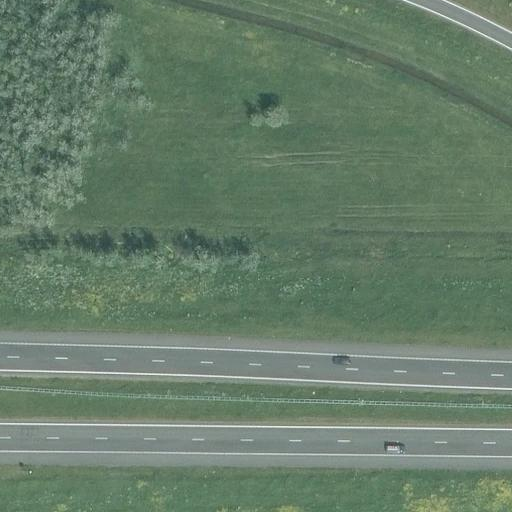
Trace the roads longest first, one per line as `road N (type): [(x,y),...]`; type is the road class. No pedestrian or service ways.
road 1 (trunk): [(511,376),(0,359)]
road 2 (trunk): [(0,438),(511,444)]
